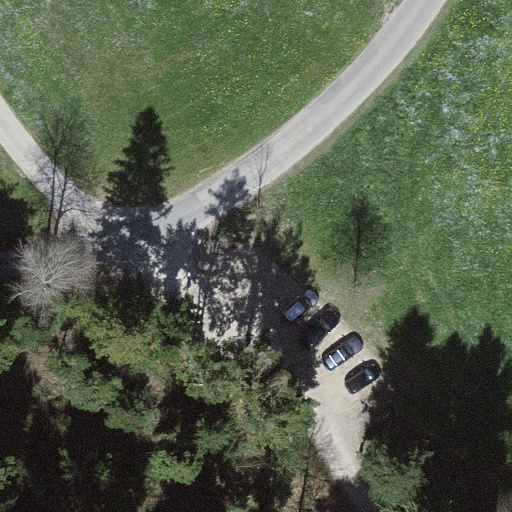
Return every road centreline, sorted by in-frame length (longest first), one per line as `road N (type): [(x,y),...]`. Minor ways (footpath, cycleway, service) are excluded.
road 1 (track): [(0,117),(55,187),(388,511)]
road 2 (unclassified): [(0,248),(115,240),(210,201),(327,111),(425,0)]
